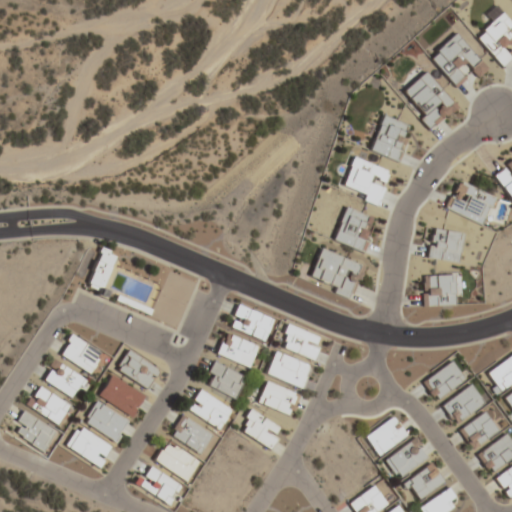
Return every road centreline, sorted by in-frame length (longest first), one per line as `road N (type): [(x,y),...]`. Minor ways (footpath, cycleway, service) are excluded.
road 1 (residential): [(510,511),(101,493),(0,446),(61,316)]
road 2 (tertiary): [(0,227),(77,225),(123,234),(374,336),(437,339),(511,314)]
road 3 (residential): [(498,119),(437,163),(407,209),(374,336)]
road 4 (residential): [(226,277),(187,360),(101,493)]
road 5 (residential): [(250,511),(286,459),(333,348)]
road 6 (residential): [(487,511),(415,411),(403,401),(378,400)]
road 7 (residential): [(61,316),(187,360)]
road 8 (residential): [(371,372),(354,370),(342,382),(352,407),(378,400),(371,372)]
